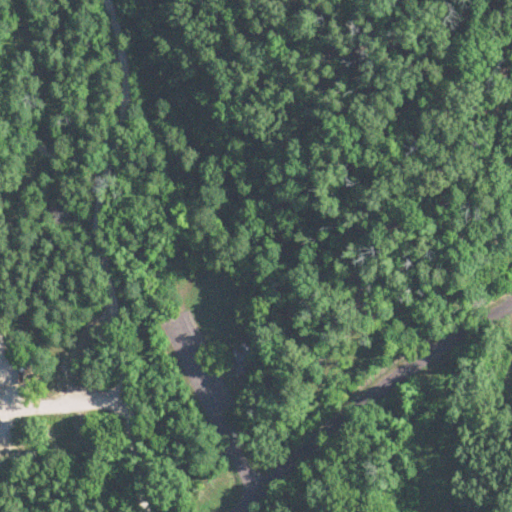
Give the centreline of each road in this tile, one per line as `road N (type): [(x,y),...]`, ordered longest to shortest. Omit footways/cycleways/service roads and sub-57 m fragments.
road 1 (residential): [(143,511),(108,285),(93,237),(93,204),(123,92),(102,0)]
road 2 (residential): [(235,511),(385,382),(511,302)]
road 3 (residential): [(256,492),(175,334)]
